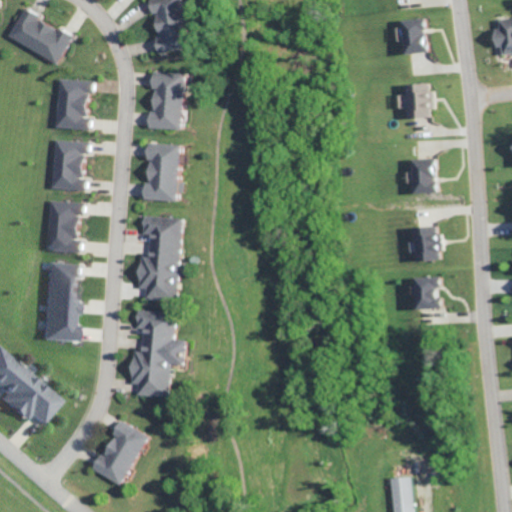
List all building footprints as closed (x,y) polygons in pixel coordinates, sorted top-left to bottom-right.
[(157,25),(156,15),(152,16),(149,0),(182,0),(185,21),(157,25)] [(48,24),(40,19),(42,16),(26,7),(9,34),(34,49),(48,24)] [(402,20),(406,53),(429,51),(425,18),(402,20)] [(511,18),(499,20),(500,30),(494,30),(496,46),(502,46),(503,54),(511,52),(511,18)] [(157,25),(159,35),(155,36),(158,53),(189,48),(185,21),(157,25)] [(48,24),(57,29),(59,26),(74,35),(58,63),(34,49),(48,24)] [(154,99),(155,90),(151,89),(153,71),(185,74),(183,102),(154,99)] [(61,78),(59,101),(87,104),(88,93),(94,93),(95,81),(61,78)] [(406,85),(409,118),(430,116),(429,109),(436,108),(434,91),(428,91),(428,83),(406,85)] [(154,99),(153,109),(150,109),(148,127),(180,130),(183,102),(154,99)] [(57,126),(59,101),(87,104),(85,116),(92,116),(91,129),(57,126)] [(56,139),(54,163),(81,166),(82,154),(89,155),(90,142),(56,139)] [(151,169),(152,160),(148,159),(149,141),(181,144),(179,172),(151,169)] [(412,160),(413,191),(437,190),(436,159),(412,160)] [(52,188),(54,163),(81,166),(80,178),(87,178),(86,191),(52,188)] [(151,169),(150,179),(146,179),(145,197),(177,200),(179,172),(151,169)] [(51,200),(49,224),(76,226),(77,215),(84,216),(85,203),(51,200)] [(181,245),(183,219),(146,216),(144,233),(151,234),(150,242),(181,245)] [(46,249),(49,224),(76,226),(75,238),(82,239),(81,252),(46,249)] [(412,230),(415,260),(439,258),(435,227),(412,230)] [(141,270),(142,254),(149,255),(150,242),(181,245),(179,273),(141,270)] [(46,260),(44,285),(75,287),(76,275),(80,275),(81,263),(46,260)] [(141,270),(140,285),(147,286),(146,298),(177,301),(179,273),(141,270)] [(415,277),(415,306),(441,306),(441,295),(435,295),(435,285),(439,284),(439,276),(415,277)] [(44,285),(43,310),(73,313),(77,313),(78,301),(74,301),(75,287),(44,285)] [(143,336),(143,327),(137,327),(138,309),(177,312),(175,339),(143,336)] [(43,310),(41,337),(74,340),(76,324),(72,323),(73,313),(43,310)] [(132,365),(133,348),(141,348),(143,336),(175,339),(186,340),(184,364),(171,363),(171,368),(132,365)] [(0,383),(19,361),(0,345),(0,383)] [(0,383),(19,361),(40,378),(14,410),(2,400),(9,393),(0,385),(0,383)] [(132,365),(171,368),(169,396),(137,394),(138,381),(131,381),(132,365)] [(61,395),(40,378),(14,410),(27,421),(33,414),(40,420),(61,395)] [(109,445),(114,436),(111,434),(121,419),(148,436),(133,460),(109,445)] [(109,445),(104,453),(101,451),(91,467),(119,484),(133,460),(109,445)] [(410,511),(409,476),(389,476),(390,511),(410,511)]
